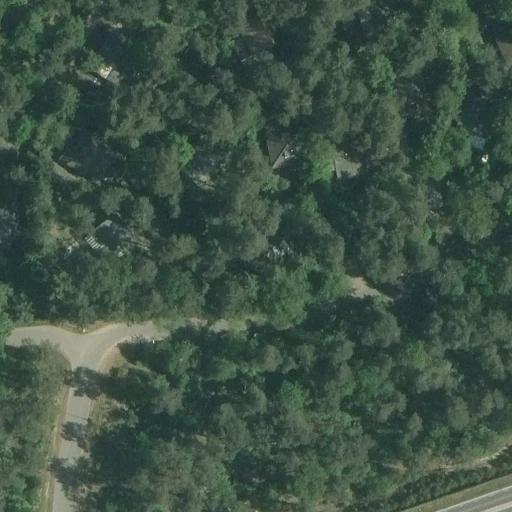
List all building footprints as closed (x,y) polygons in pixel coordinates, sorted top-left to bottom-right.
[(0,0),(0,38),(2,40),(20,17),(12,10),(19,0),(0,0)] [(394,0),(370,0),(359,4),(366,24),(360,26),(363,36),(391,25),(387,16),(399,11),(394,0)] [(265,16),(254,21),(233,33),(237,41),(233,44),(243,62),(276,44),(266,27),(270,25),(265,16)] [(511,33),(495,42),(506,71),(511,68),(511,33)] [(107,80),(115,86),(138,51),(112,34),(89,69),(106,81),(107,80)] [(422,83),(437,80),(435,68),(420,70),(422,83)] [(424,102),(418,73),(389,79),(394,108),(424,102)] [(487,142),(498,112),(478,104),(481,95),(469,91),(452,142),(463,147),(467,135),(487,142)] [(0,156),(8,160),(21,132),(0,122),(0,156)] [(305,162),(299,128),(281,131),(280,123),(264,126),(272,168),(305,162)] [(74,143),(81,132),(71,126),(64,137),(74,143)] [(61,157),(101,181),(118,151),(85,131),(76,147),(69,142),(61,157)] [(207,140),(182,164),(177,169),(199,191),(229,162),(207,140)] [(337,181),(366,174),(364,164),(360,144),(353,145),(323,150),(328,170),(334,169),(337,181)] [(443,208),(433,167),(398,175),(408,216),(443,208)] [(0,207),(0,248),(7,251),(21,208),(12,205),(10,211),(0,207)] [(116,216),(110,220),(84,242),(97,258),(91,263),(98,271),(135,240),(116,216)] [(285,247),(271,231),(245,253),(258,269),(253,274),(259,282),(282,263),(275,255),(285,247)]
